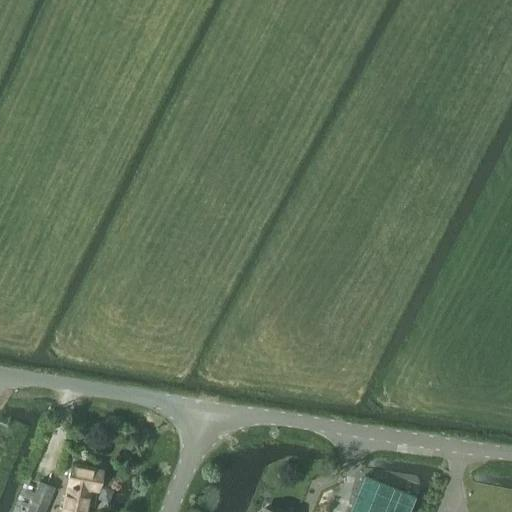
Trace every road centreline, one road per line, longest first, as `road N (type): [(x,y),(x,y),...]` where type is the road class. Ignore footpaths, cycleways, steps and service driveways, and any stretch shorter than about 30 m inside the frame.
road 1 (unclassified): [(511,451),(210,411)]
road 2 (unclassified): [(210,411),(0,376)]
